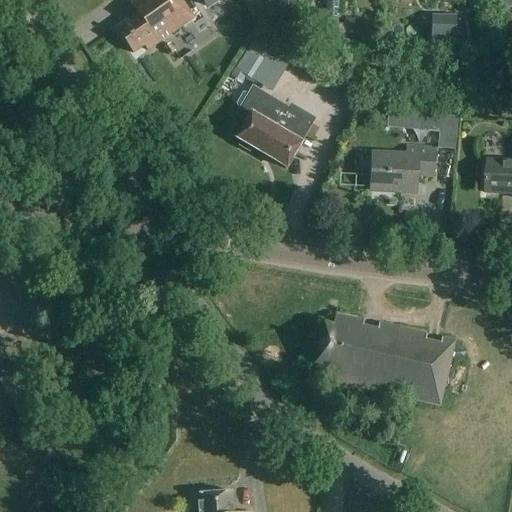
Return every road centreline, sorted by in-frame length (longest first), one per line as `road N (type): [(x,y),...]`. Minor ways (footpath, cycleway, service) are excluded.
road 1 (unclassified): [(429,511),(305,439),(267,405),(186,299),(177,273),(181,236)]
road 2 (secondary): [(511,280),(327,262),(181,236)]
road 3 (unclassified): [(136,228),(130,191),(25,0)]
road 4 (secondary): [(136,228),(0,204)]
